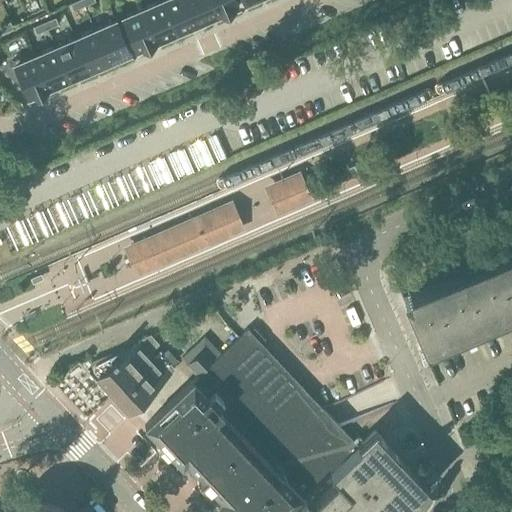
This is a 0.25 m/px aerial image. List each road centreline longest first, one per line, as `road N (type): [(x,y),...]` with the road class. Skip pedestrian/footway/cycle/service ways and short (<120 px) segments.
road 1 (residential): [(443,511),(455,485),(367,281),(366,249),(382,231),(511,176)]
road 2 (residential): [(0,125),(6,131),(313,0)]
road 3 (secondary): [(142,511),(48,409)]
